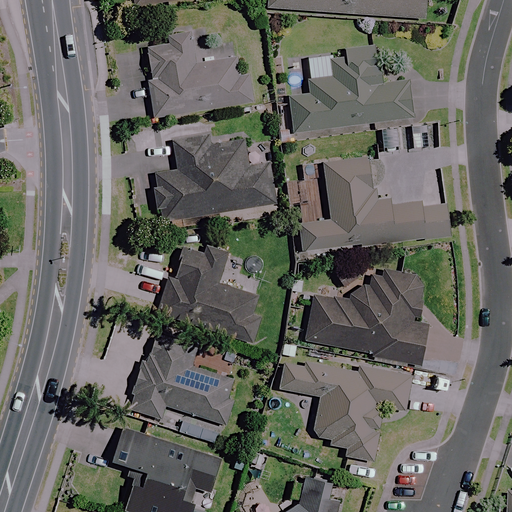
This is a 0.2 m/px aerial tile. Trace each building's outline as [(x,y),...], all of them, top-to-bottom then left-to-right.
[(264,0),(264,8),(422,21),(423,0),(264,0)] [(166,42),(140,46),(150,120),(248,107),(241,54),(197,60),(193,29),(165,33),(166,42)] [(360,55),(302,64),(307,93),(287,96),(294,136),(411,117),(405,78),(381,82),(378,65),(362,68),(360,55)] [(152,172),(160,221),(274,204),(268,164),(246,167),(242,143),(210,148),(208,136),(170,142),(174,169),(152,172)] [(296,222),(299,250),(448,238),(445,200),(372,207),(367,157),(317,161),(322,220),(296,222)] [(227,254),(183,241),(173,276),(166,274),(156,311),(218,329),(216,335),(249,344),(256,321),(250,319),(256,297),(217,286),(227,254)] [(310,290),(300,342),(418,365),(426,325),(419,323),(428,277),(365,265),(361,288),(347,285),(345,296),(310,290)] [(158,421),(160,416),(180,422),(177,432),(212,443),(218,424),(224,426),(232,401),(225,398),(229,389),(232,378),(182,361),(188,344),(162,335),(156,353),(144,349),(124,410),(158,421)] [(325,446),(344,450),(343,456),(371,462),(381,408),(401,412),(408,376),(355,366),(353,373),(283,360),(278,389),(317,397),(310,436),(327,439),(325,446)] [(219,460),(124,429),(113,462),(123,465),(133,469),(120,510),(126,511),(189,511),(197,490),(208,494),(219,460)] [(333,511),(340,483),(312,477),(306,504),(291,511),(333,511)]
